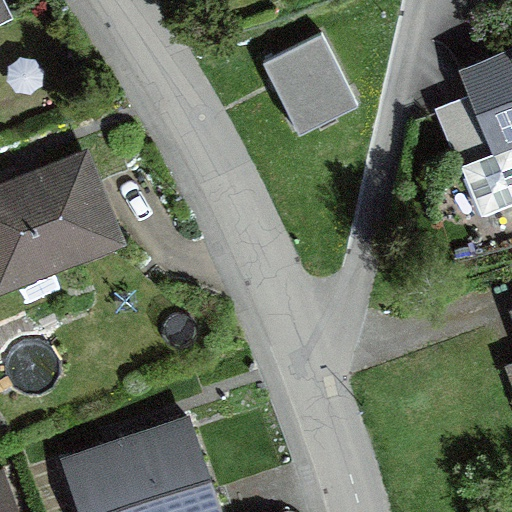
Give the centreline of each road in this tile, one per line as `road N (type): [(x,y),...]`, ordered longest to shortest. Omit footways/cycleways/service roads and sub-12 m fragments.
road 1 (residential): [(316,378),(217,174),(114,0)]
road 2 (residential): [(316,378),(359,269),(418,0)]
road 3 (residential): [(360,511),(316,378)]
